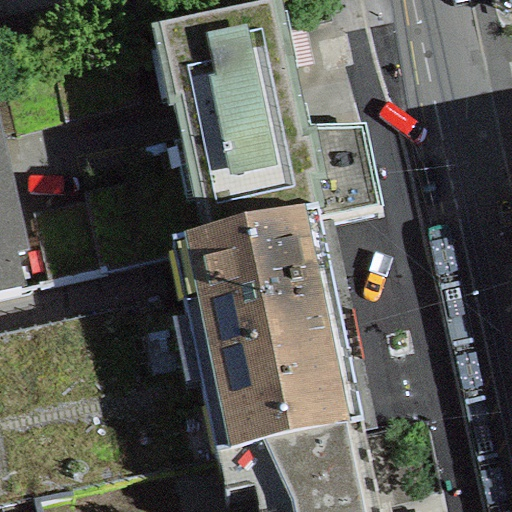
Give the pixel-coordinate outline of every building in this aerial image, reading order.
[(511,0),(495,0),(496,2),(505,7),(511,11),(511,0)] [(193,151),(193,153),(293,132),(298,130),(277,31),(326,20),(324,7),(158,42),(174,116),(179,114),(188,152),(193,151)] [(16,134),(140,103),(130,51),(4,81),(16,134)] [(49,285),(173,257),(318,224),(379,211),(362,130),(299,132),(298,130),(293,132),(193,153),(193,151),(188,152),(188,155),(164,159),(168,181),(85,199),(87,207),(34,218),(49,285)] [(15,217),(4,219),(0,200),(0,156),(2,156),(0,149),(0,295),(20,291),(13,258),(24,256),(15,217)] [(0,337),(0,511),(5,511),(36,506),(363,436),(361,431),(338,319),(326,263),(318,224),(173,257),(179,285),(185,314),(164,319),(161,304),(0,337)] [(379,511),(363,436),(217,467),(227,510),(255,504),(256,511),(379,511)]
